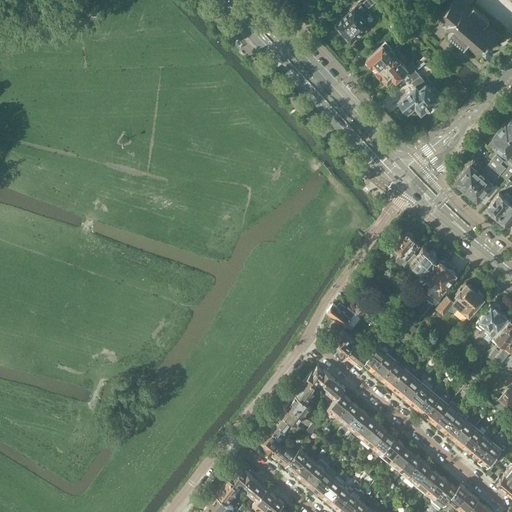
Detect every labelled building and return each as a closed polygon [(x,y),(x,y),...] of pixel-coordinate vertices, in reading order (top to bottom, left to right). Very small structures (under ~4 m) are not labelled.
[(473,5),(472,7),(469,4),(472,0),(452,0),(438,16),(448,25),(446,27),(450,31),(448,33),(464,47),(467,44),(478,54),(486,46),(487,48),(492,42),(490,41),(498,32),(486,22),(489,19),(473,5)] [(349,40),(351,41),(369,25),(362,16),(363,15),(361,14),(367,9),(361,2),(355,8),(354,8),(336,24),(337,26),(337,27),(340,31),(342,31),(344,34),(344,36),(347,39),(349,40)] [(391,19),(390,26),(393,29),(399,23),(394,17),(391,19)] [(385,40),(366,57),(375,68),(395,51),(385,40)] [(375,68),(374,71),(378,76),(382,75),(382,76),(387,81),(393,75),(396,78),(406,69),(408,68),(414,62),(412,60),(406,65),(394,52),(395,51),(375,68)] [(424,61),(417,67),(419,69),(426,63),(424,61)] [(415,102),(421,110),(438,96),(415,68),(409,73),(414,79),(413,81),(415,84),(399,97),(408,108),(415,102)] [(400,85),(409,77),(408,75),(399,83),(400,85)] [(468,93),(463,87),(457,92),(462,98),(468,93)] [(505,123),(501,128),(511,137),(511,116),(510,115),(505,120),(505,123)] [(494,134),(489,140),(494,144),(501,151),(502,150),(508,155),(511,150),(511,137),(501,128),(496,134),(494,134)] [(511,172),(511,166),(506,161),(493,150),(488,156),(491,159),(483,169),(479,166),(481,164),(474,158),(469,163),(455,180),(477,199),(504,166),(506,168),(500,175),(506,180),(511,172)] [(498,192),(486,207),(490,210),(490,213),(496,218),(509,201),(511,198),(505,193),(503,196),(498,192)] [(509,201),(496,218),(502,222),(504,222),(508,225),(511,220),(511,197),(511,198),(509,201)] [(404,255),(407,258),(420,243),(414,238),(413,235),(409,231),(406,231),(394,245),(394,246),(391,249),(397,254),(395,256),(400,260),(404,255)] [(407,258),(399,267),(398,269),(401,272),(411,261),(415,264),(423,272),(426,269),(436,257),(436,256),(435,256),(436,253),(432,250),(429,251),(422,245),(410,260),(407,258)] [(436,257),(426,269),(428,271),(424,275),(428,278),(419,290),(435,304),(442,294),(440,293),(442,290),(456,273),(439,259),(439,260),(436,257)] [(391,270),(394,273),(398,269),(399,267),(396,264),(391,270)] [(453,311),(458,305),(469,314),(483,296),(471,286),(472,286),(466,281),(456,293),(457,294),(453,299),(446,293),(435,307),(443,314),(448,308),(451,310),(453,311)] [(376,305),(367,297),(364,302),(373,309),(376,305)] [(366,313),(370,308),(360,300),(356,305),(356,306),(353,310),(360,316),(364,312),(366,313)] [(360,316),(353,310),(348,307),(347,308),(339,302),(337,306),(333,303),(326,310),(338,319),(351,329),(357,321),(360,316)] [(489,331),(484,337),(487,340),(507,315),(498,308),(499,306),(496,304),(494,304),(493,306),(490,304),(475,322),(483,328),(484,327),(489,331)] [(502,346),(511,333),(511,319),(509,317),(493,335),(494,335),(492,337),(502,346)] [(351,346),(348,343),(348,338),(350,335),(343,329),(336,337),(337,337),(332,342),(337,346),(336,348),(344,354),(345,354),(351,346)] [(511,333),(502,346),(499,349),(506,354),(508,350),(509,351),(511,349),(511,350),(511,333)] [(378,343),(369,354),(362,361),(371,369),(386,350),(388,348),(384,345),(382,347),(378,343)] [(351,346),(345,354),(355,363),(359,366),(362,361),(369,354),(359,346),(357,348),(352,344),(351,346)] [(396,358),(386,350),(371,369),(380,376),(396,358)] [(396,358),(380,376),(389,384),(404,365),(396,358)] [(324,382),(331,375),(331,374),(323,368),(322,369),(317,365),(313,370),(312,369),(305,377),(306,378),(314,383),(317,379),(320,379),(324,382)] [(413,373),(404,365),(389,384),(398,391),(413,373)] [(472,371),(466,378),(472,382),(477,376),(472,371)] [(422,380),(413,373),(398,391),(407,398),(422,380)] [(341,384),(331,375),(324,382),(323,384),(327,387),(325,390),(334,398),(341,391),(345,386),(341,383),(341,384)] [(306,378),(295,392),(311,404),(313,402),(308,399),(315,391),(312,389),(315,384),(314,383),(306,378)] [(422,380),(407,398),(415,406),(431,388),(430,387),(432,384),(424,378),(423,379),(422,380)] [(511,390),(508,387),(498,398),(508,406),(511,401),(511,390)] [(439,395),(431,388),(415,406),(424,413),(439,395)] [(311,404),(295,392),(294,391),(287,401),(304,414),(311,404)] [(341,391),(334,398),(326,407),(336,415),(350,398),(341,391)] [(474,393),(481,399),(483,397),(476,391),(474,393)] [(439,395),(424,413),(433,421),(448,403),(439,395)] [(350,398),(336,415),(344,422),(359,406),(350,398)] [(304,414),(287,401),(279,410),(280,411),(291,420),(296,424),(304,414)] [(457,410),(448,403),(433,421),(442,428),(457,410)] [(367,413),(359,406),(344,422),(353,430),(367,413)] [(467,418),(457,410),(442,428),(451,436),(467,418)] [(280,411),(269,425),(278,433),(282,428),(284,430),(291,420),(280,411)] [(367,413),(353,430),(362,437),(377,421),(367,413)] [(474,425),(467,418),(451,436),(459,443),(474,425)] [(385,428),(377,421),(362,437),(371,445),(385,428)] [(310,433),(316,425),(312,422),(306,430),(310,433)] [(278,433),(269,425),(268,425),(262,433),(263,434),(259,439),(264,444),(263,445),(271,452),(271,451),(278,443),(279,441),(281,443),(286,437),(285,437),(283,437),(278,433)] [(474,425),(459,443),(468,450),(483,432),(474,425)] [(394,435),(385,428),(371,445),(375,448),(373,450),(373,452),(377,456),(380,452),(394,435)] [(496,429),(491,436),(494,438),(499,432),(496,429)] [(492,440),(483,432),(468,450),(477,458),(492,440)] [(403,443),(394,435),(380,452),(389,460),(403,443)] [(492,440),(477,458),(486,465),(487,464),(490,466),(496,459),(494,457),(501,447),(492,440)] [(280,444),(281,443),(279,441),(278,443),(271,451),(285,463),(294,452),(285,443),(283,446),(280,444)] [(403,443),(389,460),(388,461),(396,468),(412,450),(403,443)] [(294,452),(285,463),(293,471),(307,454),(299,447),(294,452)] [(420,458),(412,450),(396,468),(405,476),(420,458)] [(307,454),(293,471),(302,478),(316,461),(307,454)] [(429,465),(420,458),(405,476),(414,483),(429,465)] [(325,469),(316,461),(302,478),(311,485),(325,469)] [(365,470),(368,467),(362,462),(358,465),(365,470)] [(369,465),(368,467),(365,470),(368,473),(373,468),(369,465)] [(429,465),(414,483),(423,490),(438,472),(429,465)] [(245,483),(252,476),(253,475),(245,469),(244,470),(239,466),(234,471),(233,470),(227,478),(227,479),(235,484),(238,480),(241,480),(245,483)] [(333,476),(325,469),(311,485),(319,492),(333,476)] [(438,472),(423,490),(414,501),(417,504),(424,496),(429,501),(430,500),(447,480),(438,472)] [(511,479),(504,472),(500,476),(499,475),(495,480),(511,495),(511,494),(511,479)] [(335,473),(333,476),(319,492),(328,500),(342,483),(344,480),(335,473)] [(252,476),(245,483),(244,484),(249,488),(246,491),(256,499),(266,487),(252,476)] [(235,484),(227,479),(216,493),(228,501),(235,492),(233,490),(237,485),(235,484)] [(447,498),(455,487),(447,480),(430,500),(433,502),(432,504),(438,509),(447,498)] [(455,487),(447,498),(456,506),(469,490),(460,482),(455,487)] [(348,488),(342,483),(328,500),(336,507),(351,490),(348,488)] [(266,487),(256,499),(252,504),(261,511),(275,494),(266,487)] [(351,490),(336,507),(342,511),(347,511),(359,498),(351,490)] [(469,490),(456,506),(463,511),(465,511),(469,509),(477,498),(478,498),(469,490)] [(216,492),(208,502),(221,511),(228,511),(233,506),(228,501),(216,493),(216,492)] [(274,511),(280,506),(284,501),(275,494),(261,511),(260,511),(274,511)] [(408,508),(413,502),(407,497),(408,495),(406,494),(400,501),(408,508)] [(361,511),(368,505),(359,498),(347,511),(361,511)] [(484,504),(477,498),(469,509),(471,511),(491,511),(491,510),(490,509),(490,508),(485,504),(484,504)] [(221,511),(208,502),(201,511),(221,511)] [(368,505),(361,511),(376,511),(377,511),(382,505),(379,502),(376,506),(375,505),(372,508),(368,505)] [(240,511),(244,511),(248,508),(242,503),(237,509),(240,511)]
